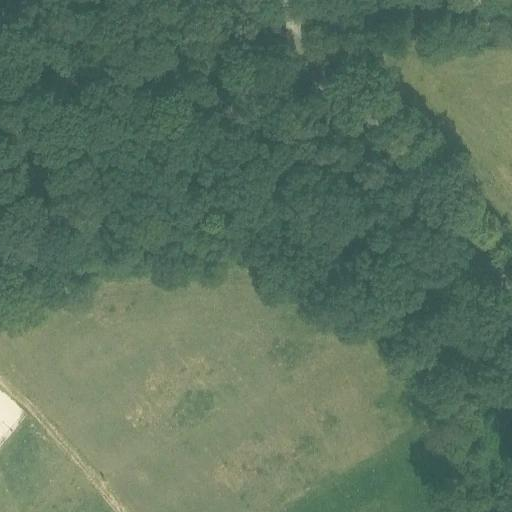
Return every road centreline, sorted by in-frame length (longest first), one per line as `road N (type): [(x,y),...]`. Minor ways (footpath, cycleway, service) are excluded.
road 1 (unclassified): [(511,299),(327,78),(239,0)]
road 2 (track): [(257,12),(435,0)]
